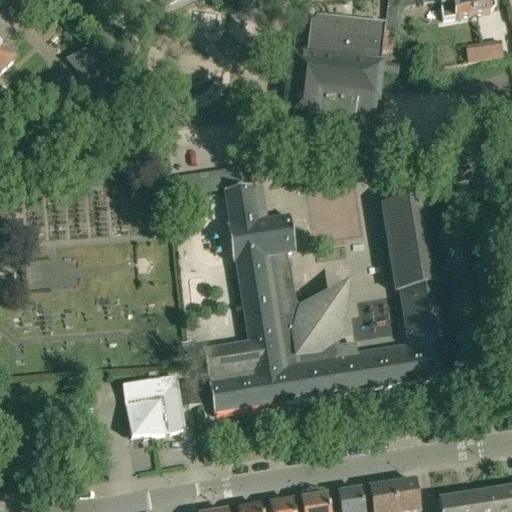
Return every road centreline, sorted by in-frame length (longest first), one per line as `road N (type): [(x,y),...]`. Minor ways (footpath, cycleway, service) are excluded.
road 1 (residential): [(177,497),(511,445)]
road 2 (residential): [(0,156),(269,130)]
